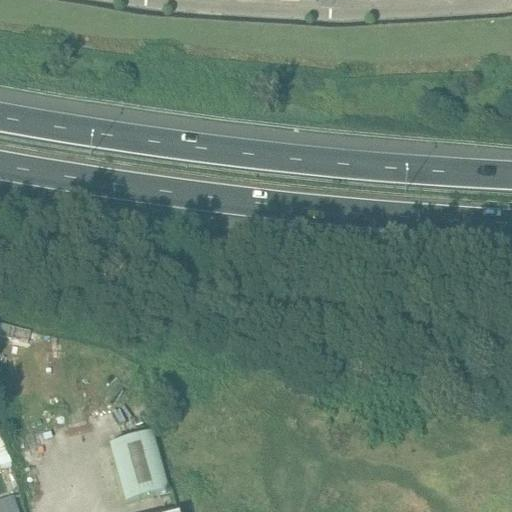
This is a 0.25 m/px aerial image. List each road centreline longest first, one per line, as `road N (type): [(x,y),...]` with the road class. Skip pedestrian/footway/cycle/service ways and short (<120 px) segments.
road 1 (motorway): [(511,174),(337,163),(0,116)]
road 2 (motorway): [(0,165),(341,212),(511,220)]
